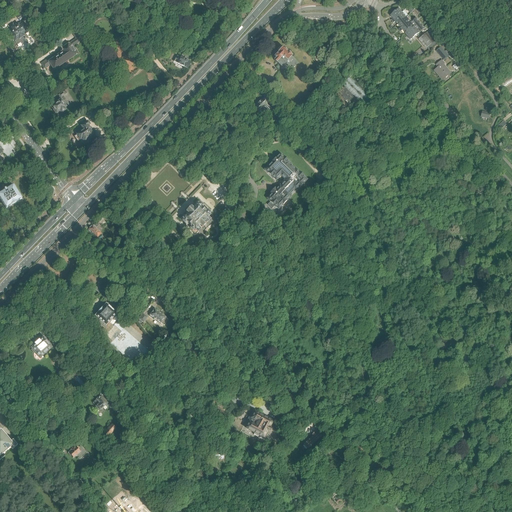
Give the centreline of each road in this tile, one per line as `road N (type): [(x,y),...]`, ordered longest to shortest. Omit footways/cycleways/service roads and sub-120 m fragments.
road 1 (unclassified): [(0,305),(254,44),(295,13)]
road 2 (primary): [(83,208),(284,0)]
road 3 (primary): [(267,0),(86,187)]
road 4 (residential): [(183,80),(65,188)]
